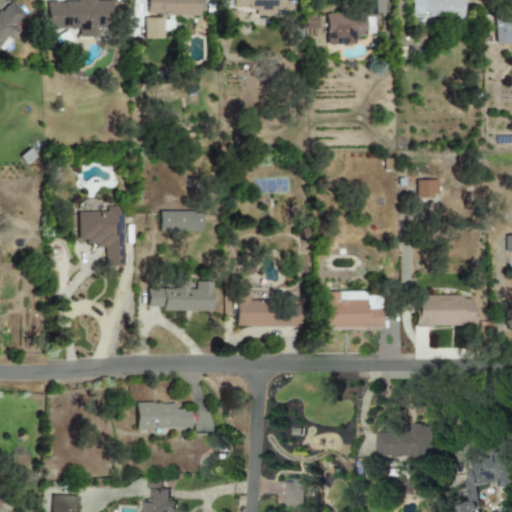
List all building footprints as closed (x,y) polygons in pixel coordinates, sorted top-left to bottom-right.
[(7,0),(0,7),(0,47),(27,18),(7,0)] [(68,0),(43,1),(44,29),(75,28),(75,37),(93,37),(93,30),(108,29),(108,0),(93,1),(93,0),(68,0)] [(144,0),(144,15),(196,15),(196,0),(144,0)] [(252,15),(272,16),(272,8),(288,9),(288,0),(228,0),(228,8),(253,8),(252,15)] [(323,45),(351,45),(351,35),(372,35),(372,12),(385,12),(385,0),(354,0),(354,13),(323,13),(323,45)] [(407,0),(407,18),(460,17),(459,0),(407,0)] [(492,44),(511,43),(511,9),(490,10),(492,44)] [(159,39),(159,18),(141,17),(141,39),(159,39)] [(435,180),(413,180),(412,198),(434,198),(435,180)] [(73,212),(74,241),(83,240),(83,244),(92,244),(93,247),(101,247),(101,267),(120,266),(119,206),(102,207),(102,211),(73,212)] [(199,212),(156,211),(155,231),(198,232),(199,212)] [(503,252),(511,251),(511,235),(503,236),(503,252)] [(208,311),(208,282),(192,281),(192,290),(184,289),(184,280),(171,280),(170,289),(144,288),(143,310),(208,311)] [(231,327),(296,327),(296,304),(245,304),(245,290),(231,290),(231,327)] [(378,328),(378,296),(363,296),(363,291),(320,292),(320,328),(378,328)] [(412,327),(457,326),(457,322),(469,322),(469,299),(460,299),(460,295),(412,296),(412,327)] [(133,430),(188,428),(187,410),(172,410),(172,402),(132,403),(133,430)] [(409,457),(409,464),(429,465),(430,425),(408,425),(408,432),(375,431),(374,456),(409,457)] [(476,511),(473,486),(498,482),(499,490),(511,487),(511,455),(511,449),(490,453),(491,458),(471,461),(473,469),(461,471),(465,500),(454,502),(455,511),(476,511)] [(295,511),(315,511),(316,503),(303,502),(305,480),(293,479),(293,483),(285,482),(283,504),(296,505),(295,511)] [(175,511),(176,501),(168,501),(168,489),(160,488),(160,480),(146,480),(146,488),(150,488),(150,501),(144,501),(143,511),(175,511)] [(73,511),(74,496),(48,495),(47,511),(73,511)]
